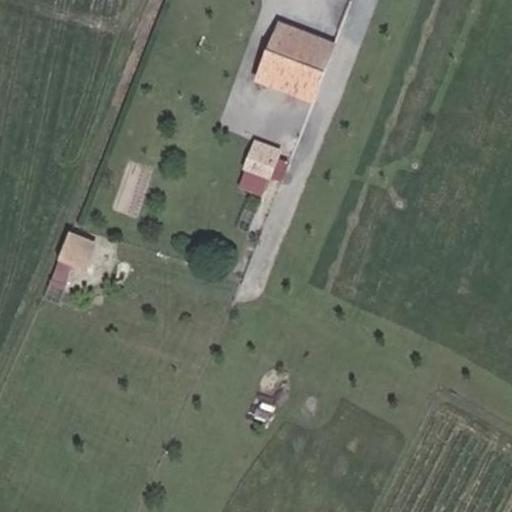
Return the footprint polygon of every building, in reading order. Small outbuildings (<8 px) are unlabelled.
[(266,67),(319,87),(329,59),(276,40),(266,67)] [(274,175),(276,169),(253,160),(251,166),(274,175)] [(274,175),(251,166),(244,185),(267,193),(274,175)] [(73,245),(59,240),(48,266),(62,272),(73,245)] [(83,250),(73,245),(62,272),(72,276),(83,250)]
